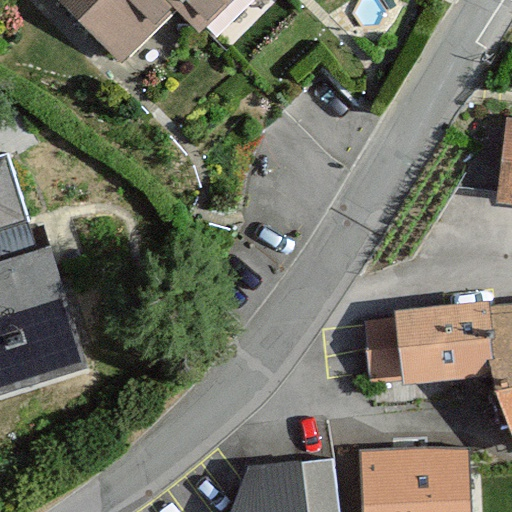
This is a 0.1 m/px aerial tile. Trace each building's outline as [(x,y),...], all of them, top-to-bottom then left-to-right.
[(222,0),(69,0),(122,49),(168,0),(184,0),(204,19),(222,0)] [(8,164),(0,166),(0,384),(80,361),(47,247),(33,251),(8,164)] [(403,321),(373,327),(376,376),(497,362),(511,405),(511,309),(486,313),(485,305),(404,313),(403,321)] [(253,465),(232,511),(339,511),(337,460),(253,465)] [(471,511),(470,460),(367,463),(368,511),(471,511)]
